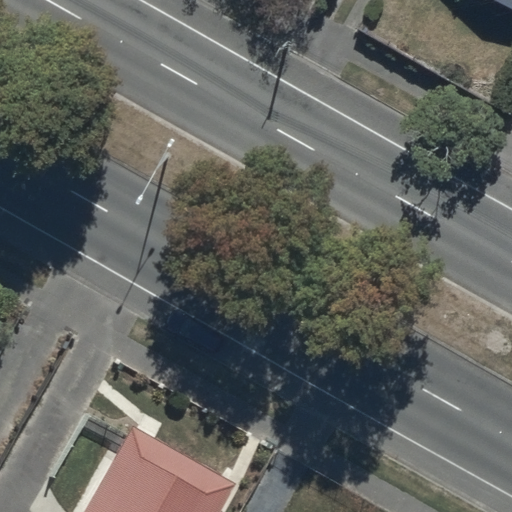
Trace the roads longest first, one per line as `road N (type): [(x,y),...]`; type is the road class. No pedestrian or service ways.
road 1 (secondary): [(511,440),(0,152)]
road 2 (secondary): [(35,0),(511,268)]
